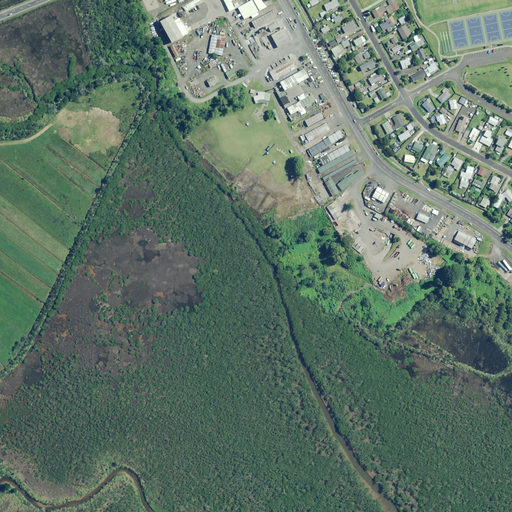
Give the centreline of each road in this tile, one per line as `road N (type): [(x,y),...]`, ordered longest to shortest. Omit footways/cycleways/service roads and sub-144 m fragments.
road 1 (unknown): [(306,40),(195,102),(154,32)]
road 2 (tertiary): [(511,249),(396,176),(355,125)]
road 3 (tertiary): [(355,125),(284,0)]
road 4 (residential): [(405,98),(430,129),(511,174)]
